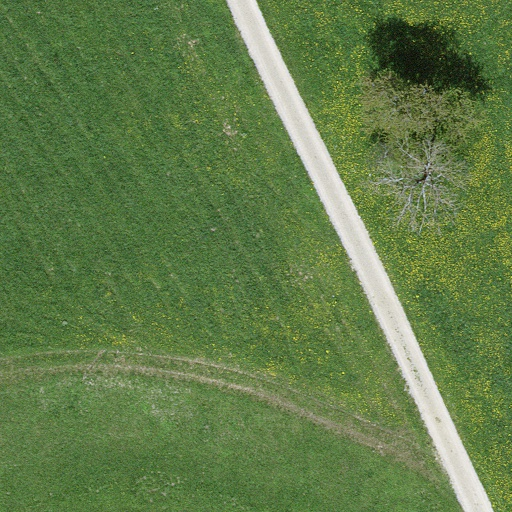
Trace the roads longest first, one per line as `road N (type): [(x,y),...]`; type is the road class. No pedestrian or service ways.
road 1 (track): [(244,0),(479,511)]
road 2 (track): [(476,504),(287,399),(195,372),(133,366),(0,376)]
